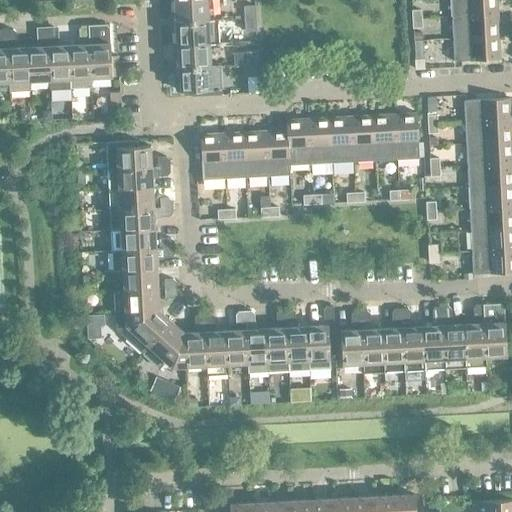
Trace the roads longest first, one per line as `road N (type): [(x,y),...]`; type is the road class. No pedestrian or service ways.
road 1 (residential): [(511,284),(218,295),(191,278),(183,110)]
road 2 (residential): [(511,463),(111,484),(112,511)]
road 3 (residential): [(511,81),(299,88),(268,105),(183,110)]
road 4 (residential): [(183,110),(162,111),(148,100),(145,0)]
